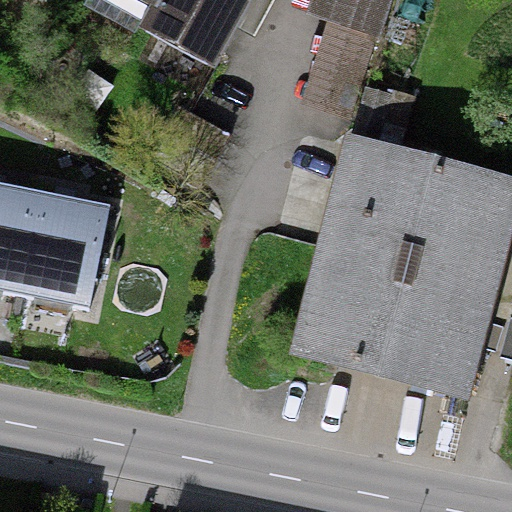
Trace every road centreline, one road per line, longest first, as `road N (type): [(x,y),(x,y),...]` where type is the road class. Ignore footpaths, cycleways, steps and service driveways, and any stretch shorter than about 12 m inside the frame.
road 1 (secondary): [(460,511),(0,420)]
road 2 (unknown): [(182,456),(265,33)]
